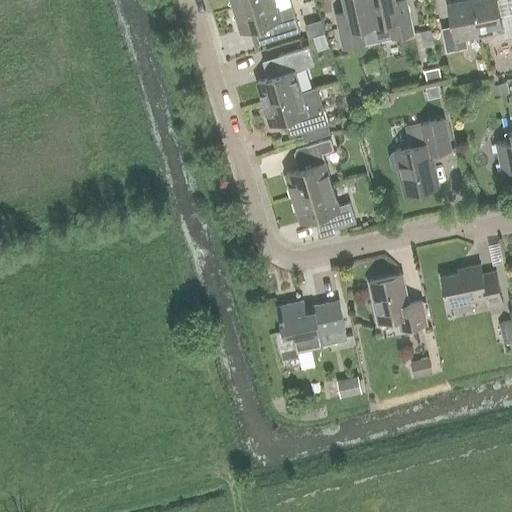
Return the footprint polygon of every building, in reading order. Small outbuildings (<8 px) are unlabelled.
[(231,0),(234,8),(260,0),(231,0)] [(274,0),(260,0),(234,8),(242,32),(268,24),(273,40),(300,32),(292,6),(278,11),(274,0)] [(375,25),(369,0),(344,0),(348,19),(336,22),(342,49),(367,44),(378,41),(375,25)] [(409,6),(397,9),(395,0),(369,0),(375,25),(378,41),(391,39),(414,34),(409,6)] [(465,36),(479,33),(472,0),(454,0),(448,1),(453,26),(441,29),(446,52),(468,48),(465,36)] [(472,0),(479,33),(494,30),(496,42),(511,38),(511,13),(501,16),(497,0),(472,0)] [(321,21),(306,26),(309,36),(324,32),(321,21)] [(324,34),(314,38),(318,50),(328,47),(324,34)] [(301,92),(294,71),(314,65),(309,47),(278,57),(283,74),(257,82),(264,104),(301,92)] [(424,70),(427,81),(441,78),(439,67),(424,70)] [(507,81),(490,85),(493,97),(510,93),(507,81)] [(439,83),(426,86),(428,98),(442,94),(439,83)] [(270,125),(286,120),(290,136),(301,132),(304,140),(330,132),(317,87),(301,92),(264,104),(270,125)] [(511,109),(510,110),(511,120),(511,129),(510,130),(511,139),(496,143),(503,173),(511,170),(511,109)] [(410,148),(396,151),(396,152),(392,153),(390,156),(392,167),(395,170),(400,169),(406,195),(438,188),(430,153),(437,151),(437,153),(450,150),(443,120),(406,128),(410,148)] [(330,139),(307,146),(298,149),(296,152),(298,161),(302,164),(303,168),(286,174),(293,198),(332,186),(322,153),(334,150),(330,139)] [(332,186),(293,198),(301,222),(317,217),(323,236),(334,233),(333,229),(356,223),(350,203),(338,206),(332,186)] [(489,308),(503,305),(496,272),(482,275),(480,265),(465,268),(466,272),(441,277),(448,307),(486,298),(489,308)] [(401,330),(426,325),(421,301),(407,304),(401,274),(370,281),(379,323),(399,319),(401,330)] [(278,307),(283,331),(277,332),(282,354),(297,351),(323,346),(322,344),(347,339),(345,329),(339,301),(305,309),(303,301),(278,307)] [(511,320),(499,323),(504,343),(511,341),(511,320)] [(429,357),(411,361),(414,376),(432,372),(429,357)] [(358,375),(337,380),(340,396),(362,392),(358,375)]
